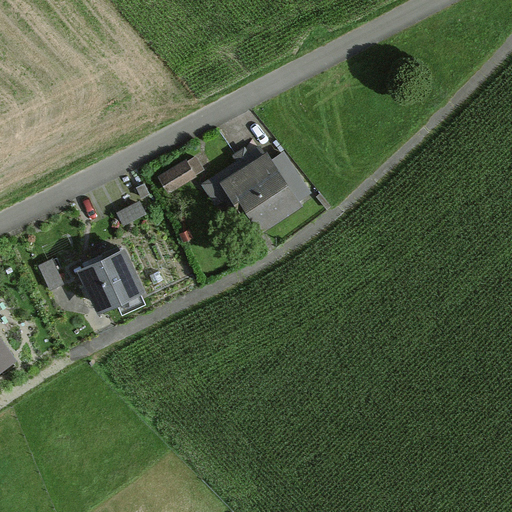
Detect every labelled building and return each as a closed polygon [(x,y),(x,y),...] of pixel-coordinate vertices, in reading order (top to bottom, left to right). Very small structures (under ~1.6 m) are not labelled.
[(301,200),(268,150),(228,177),(221,166),(207,175),(234,216),(248,206),(261,226),(301,200)] [(192,154),(156,175),(167,194),(204,173),(192,154)] [(123,244),(73,265),(93,310),(143,289),(123,244)] [(50,259),(35,267),(49,291),(63,282),(50,259)] [(0,335),(0,361),(12,354),(0,335)]
